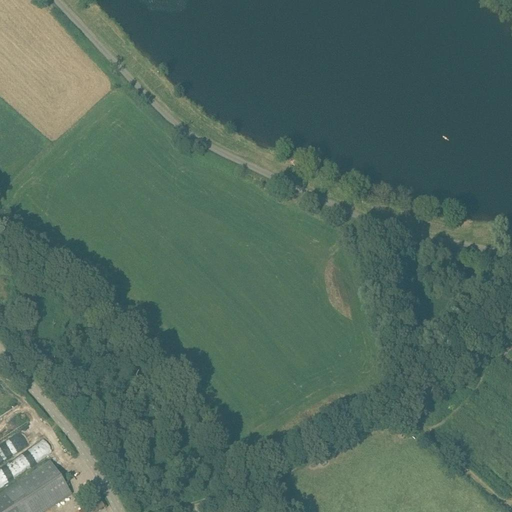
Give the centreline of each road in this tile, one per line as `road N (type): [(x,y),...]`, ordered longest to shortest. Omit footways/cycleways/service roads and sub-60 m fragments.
road 1 (unclassified): [(511,258),(394,230),(215,152),(174,124),(55,0)]
road 2 (tertiary): [(120,511),(69,429),(0,353)]
